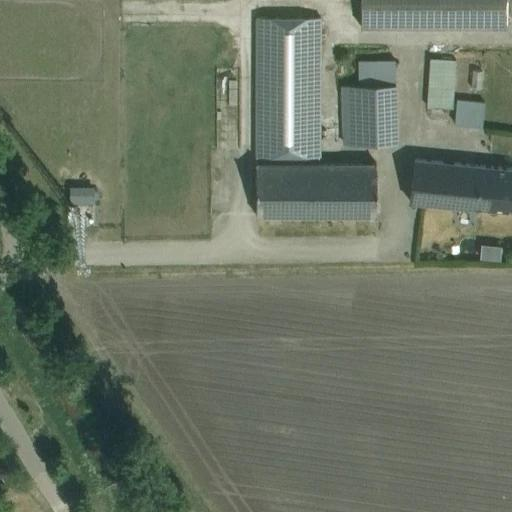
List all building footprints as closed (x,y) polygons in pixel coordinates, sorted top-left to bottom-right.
[(359,0),(360,25),(504,25),(504,0),(359,0)] [(320,162),(320,95),(320,16),(255,16),(255,214),(376,214),(376,162),(320,162)] [(227,45),(229,54),(248,50),(246,41),(227,45)] [(428,56),(426,85),(424,105),(451,107),(455,59),(428,56)] [(395,84),(394,57),(358,58),(358,84),(342,84),(343,142),(396,141),(395,84)] [(457,99),(454,122),(481,125),(484,102),(457,99)] [(511,210),(511,167),(414,158),(409,200),(511,210)] [(78,184),(78,205),(108,205),(108,184),(78,184)]
